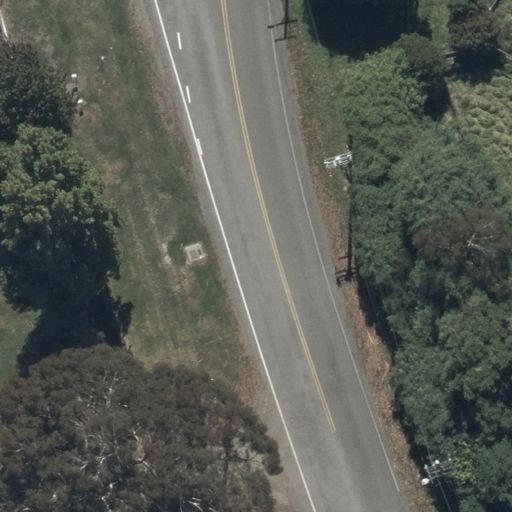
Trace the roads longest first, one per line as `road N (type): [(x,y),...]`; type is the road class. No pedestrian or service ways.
road 1 (unclassified): [(243,142),(361,511)]
road 2 (unclassified): [(243,142),(190,0)]
road 3 (unclassified): [(243,142),(224,0)]
